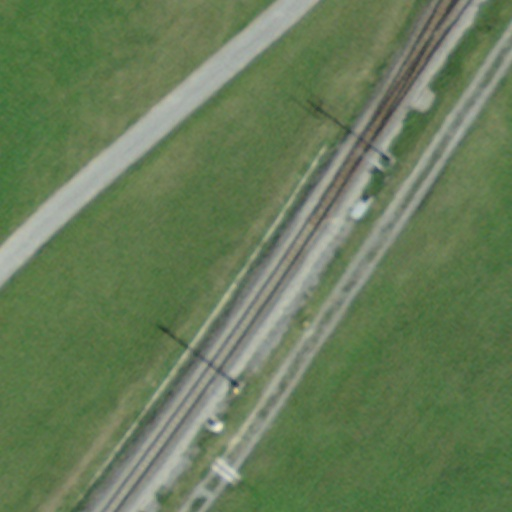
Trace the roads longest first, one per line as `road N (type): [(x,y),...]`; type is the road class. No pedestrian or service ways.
road 1 (track): [(511,36),(190,511)]
road 2 (track): [(287,0),(0,259)]
